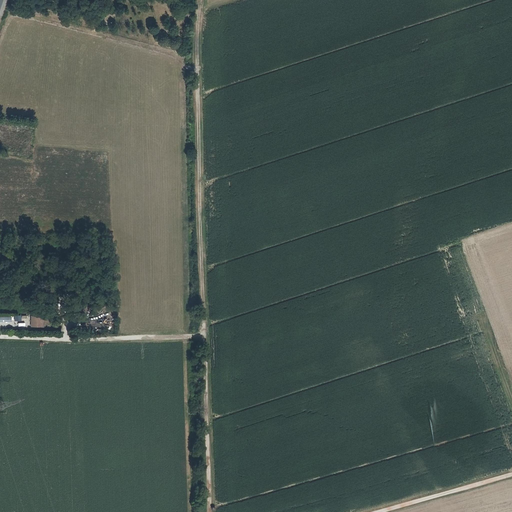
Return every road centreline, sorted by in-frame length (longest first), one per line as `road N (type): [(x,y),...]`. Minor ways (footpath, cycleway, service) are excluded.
road 1 (unclassified): [(0,336),(199,336),(210,511)]
road 2 (track): [(202,340),(200,0)]
road 3 (unclassified): [(376,511),(511,473)]
